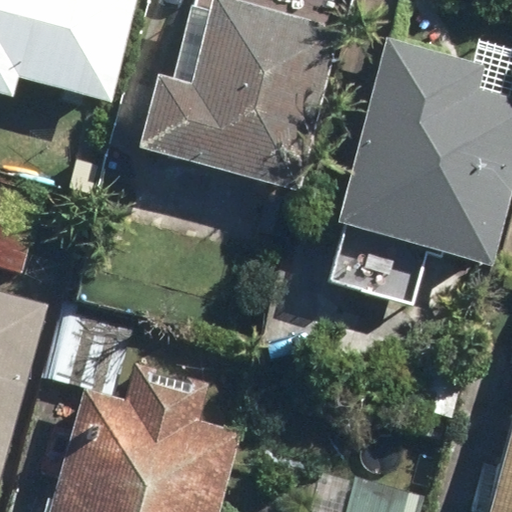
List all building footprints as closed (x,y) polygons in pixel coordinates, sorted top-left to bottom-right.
[(0,0),(0,89),(1,84),(98,109),(126,0),(0,0)] [(283,201),(331,37),(201,0),(192,0),(188,16),(178,14),(157,87),(138,82),(118,153),(283,201)] [(475,73),(374,42),(316,231),(474,278),(511,152),(511,109),(467,96),(475,73)] [(40,201),(0,188),(0,268),(18,274),(40,201)] [(0,448),(36,309),(0,299),(0,448)] [(114,406),(70,394),(39,511),(206,511),(227,435),(190,425),(200,387),(124,367),(114,406)] [(511,511),(511,387),(478,511),(511,511)] [(413,511),(417,499),(310,471),(298,511),(413,511)]
